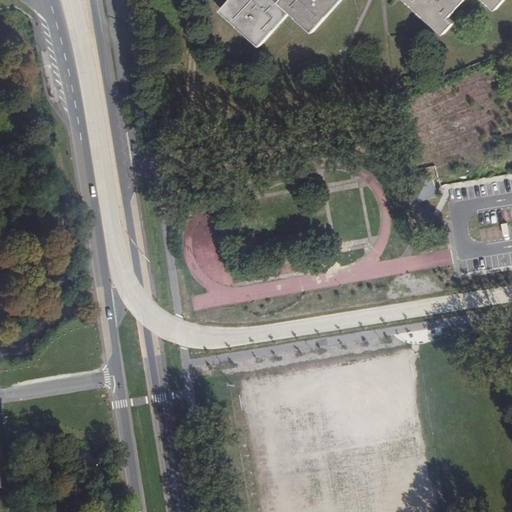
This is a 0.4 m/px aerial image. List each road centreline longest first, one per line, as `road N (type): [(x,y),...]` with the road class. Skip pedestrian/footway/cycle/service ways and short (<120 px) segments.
road 1 (primary): [(51,0),(78,98),(139,511)]
road 2 (primary): [(176,511),(92,0)]
